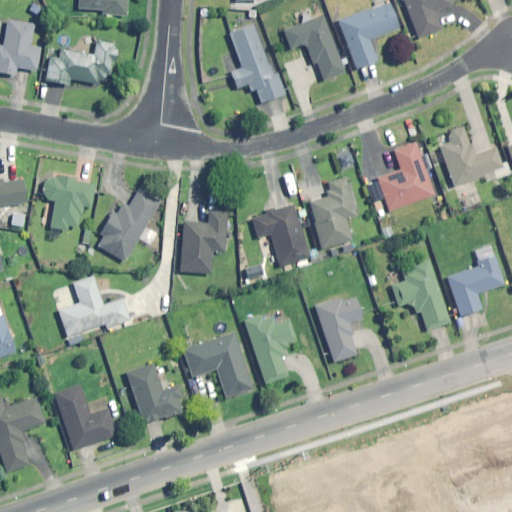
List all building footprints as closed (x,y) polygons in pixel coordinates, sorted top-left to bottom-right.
[(76,0),(76,9),(101,10),(100,15),(125,16),(126,0),(76,0)] [(401,0),(417,39),(441,30),(434,12),(453,5),(450,0),(401,0)] [(365,9),(336,21),(355,69),(376,60),(368,40),(399,28),(389,2),(366,11),(365,9)] [(346,72),(323,14),(282,30),(289,49),(300,45),(305,47),(312,64),(315,63),(323,81),(346,72)] [(0,72),(14,75),(15,67),(35,71),(39,47),(29,45),(32,24),(6,19),(1,46),(0,45),(0,72)] [(252,25),(228,35),(240,68),(230,72),(236,88),(247,84),(250,92),(255,90),(260,104),(284,94),(276,73),(273,74),(270,64),(267,65),(252,25)] [(57,57),(48,56),(43,82),(69,86),(70,80),(96,84),(96,82),(106,75),(109,76),(111,63),(114,63),(117,49),(114,49),(115,43),(94,40),(91,54),(58,48),(57,57)] [(448,143),(438,146),(453,187),(484,176),(484,175),(503,168),(495,146),(475,153),(472,145),(469,146),(463,127),(450,131),(446,138),(448,143)] [(434,196),(415,142),(392,150),(399,169),(376,178),(388,212),(434,196)] [(53,202),(48,229),(66,232),(67,227),(76,228),(79,215),(80,215),(82,206),(90,208),(94,185),(75,182),(75,178),(55,174),(54,177),(51,176),(42,182),(41,192),(46,201),(53,202)] [(308,202),(314,222),(312,223),(320,250),(352,240),(345,219),(356,216),(345,178),(327,183),(329,190),(325,192),(327,197),(308,202)] [(0,179),(0,207),(22,205),(19,182),(1,184),(0,180),(0,179)] [(102,236),(97,246),(124,262),(160,201),(138,188),(127,206),(122,203),(115,214),(111,212),(98,234),(102,236)] [(265,215),(251,219),(256,238),(269,234),(279,267),(310,258),(299,220),(297,220),(293,204),(273,210),(273,208),(264,210),(265,215)] [(206,223),(182,221),(178,272),(210,275),(212,252),(223,253),(226,213),(207,211),(206,223)] [(23,215),(10,214),(9,226),(22,228),(23,215)] [(477,267),(446,277),(459,317),(481,310),(477,295),(487,291),(504,286),(494,255),(493,256),(490,245),(474,251),(477,261),(475,261),(477,267)] [(449,323),(428,260),(409,266),(411,270),(400,273),(403,281),(390,285),(397,308),(406,305),(413,308),(415,313),(420,312),(426,331),(449,323)] [(78,303),(57,310),(66,338),(104,325),(105,329),(129,320),(122,299),(102,305),(93,276),(71,284),(78,303)] [(340,297),(313,307),(332,363),(356,355),(349,336),(352,335),(348,324),(363,319),(355,297),(342,302),(340,297)] [(287,346),(286,344),(296,340),(289,319),(262,328),(259,317),(242,323),(262,385),(285,378),(279,359),(286,357),(283,348),(287,346)] [(0,357),(12,353),(0,319),(0,357)] [(250,391),(232,335),(180,351),(189,379),(213,371),(222,400),(250,391)] [(160,392),(150,365),(124,374),(142,426),(181,412),(172,388),(160,392)] [(86,416),(76,387),(52,395),(72,451),(113,436),(104,410),(86,416)] [(43,425),(35,398),(2,409),(0,401),(0,461),(4,474),(27,466),(16,433),(43,425)]
